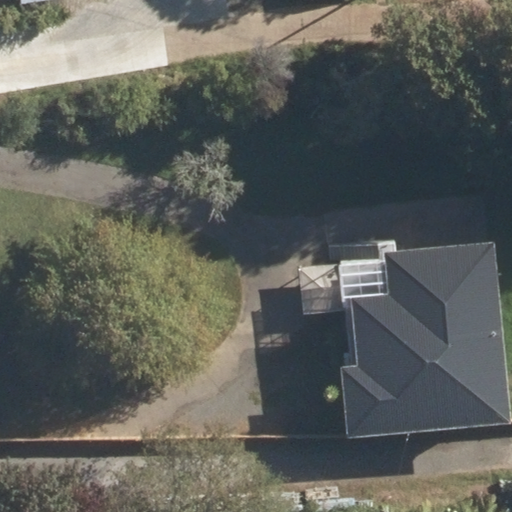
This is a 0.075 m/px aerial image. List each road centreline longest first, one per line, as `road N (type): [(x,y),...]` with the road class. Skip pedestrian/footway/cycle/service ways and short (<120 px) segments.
road 1 (track): [(0,175),(94,179),(226,219),(273,286),(252,344),(136,421),(0,483)]
road 2 (track): [(0,488),(511,443)]
road 3 (track): [(0,66),(477,0)]
